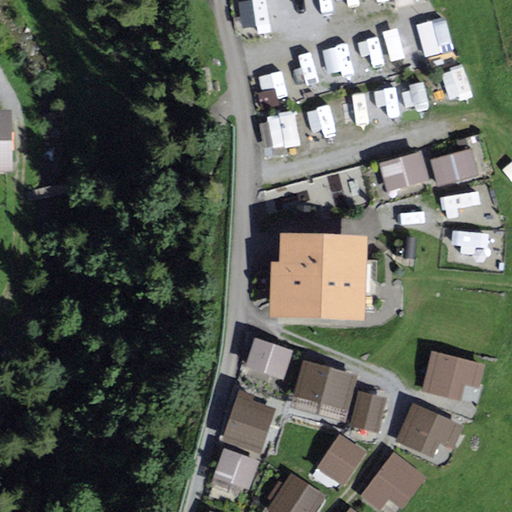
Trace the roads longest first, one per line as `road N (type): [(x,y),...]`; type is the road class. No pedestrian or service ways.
road 1 (residential): [(237,317),(247,180),(242,99),(222,0)]
road 2 (track): [(338,511),(386,451),(404,403),(393,387),(237,317)]
road 3 (track): [(0,310),(14,276),(20,154),(17,118),(0,79)]
road 4 (track): [(191,511),(221,421),(237,317)]
